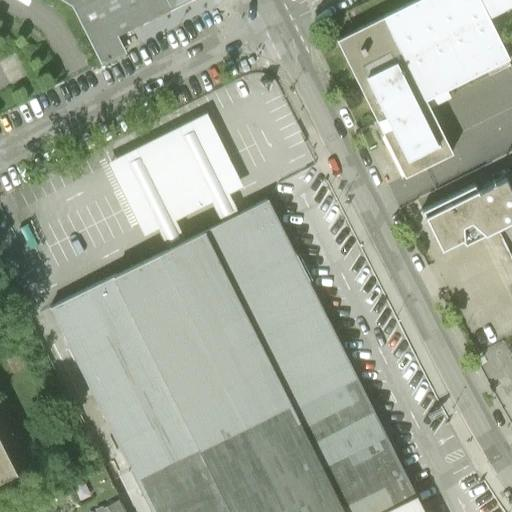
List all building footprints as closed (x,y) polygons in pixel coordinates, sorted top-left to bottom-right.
[(116,36),(192,0),(60,0),(75,8),(102,64),(124,53),(116,36)] [(511,0),(416,0),(335,40),(403,177),(451,154),(423,98),(483,68),(495,91),(511,82),(511,70),(506,58),(511,54),(511,31),(497,39),(486,17),(511,4),(511,0)] [(192,1),(163,15),(168,24),(197,10),(192,1)] [(206,113),(106,162),(143,236),(158,228),(167,248),(176,244),(184,240),(174,220),(210,202),(220,222),(238,213),(229,194),(243,187),(206,113)] [(511,173),(425,216),(442,250),(460,241),(466,245),(497,230),(511,259),(511,173)] [(167,248),(50,305),(152,511),(421,511),(267,199),(238,213),(220,222),(184,240),(176,244),(167,248)] [(0,456),(0,489),(13,483),(0,456)] [(124,511),(118,499),(102,507),(101,506),(94,510),(95,511),(124,511)]
